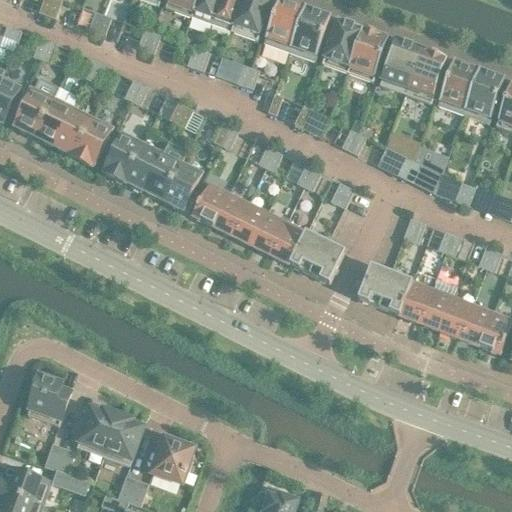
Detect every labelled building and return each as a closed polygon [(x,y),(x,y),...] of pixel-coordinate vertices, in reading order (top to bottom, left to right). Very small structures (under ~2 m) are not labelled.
[(44,0),(39,16),(47,19),(54,1),(52,0),(44,0)] [(132,0),(133,0),(158,9),(161,0),(132,0)] [(169,0),(165,12),(188,20),(195,0),(169,0)] [(195,0),(188,20),(192,21),(192,20),(211,27),(221,0),(195,0)] [(221,0),(211,27),(231,34),(231,35),(234,36),(246,0),(221,0)] [(271,0),(246,0),(234,36),(257,45),(273,0),(271,0)] [(62,4),(54,1),(47,19),(55,22),(62,4)] [(289,56),(305,12),(280,3),(266,41),(264,47),(289,56)] [(305,12),(289,56),(315,65),(317,60),(331,21),(305,12)] [(88,34),(96,37),(103,18),(95,15),(88,34)] [(111,21),(103,18),(96,37),(105,40),(111,21)] [(322,68),(347,77),(363,32),(362,32),(338,24),(322,68)] [(22,36),(7,31),(3,40),(18,45),(22,36)] [(363,32),(347,77),(373,86),(389,42),(380,39),(381,38),(378,37),(379,37),(365,32),(365,33),(363,32)] [(146,55),(152,36),(144,33),(138,52),(146,55)] [(152,36),(146,55),(154,58),(161,39),(152,36)] [(33,61),(41,64),(48,45),(40,42),(33,61)] [(380,89),(405,98),(421,54),(396,44),(380,89)] [(56,48),(48,45),(41,64),(49,67),(56,48)] [(195,72),(202,54),(194,51),(187,69),(195,72)] [(202,54),(195,72),(203,75),(210,57),(202,54)] [(421,54),(405,98),(431,107),(447,63),(426,55),(426,56),(422,54),(421,54)] [(87,85),(96,66),(88,62),(79,81),(87,85)] [(463,119),(479,74),(454,65),(440,104),(438,109),(463,119)] [(104,69),(96,66),(87,85),(95,88),(104,69)] [(244,90),(251,71),(243,68),(236,87),(244,90)] [(251,71),(244,90),(253,93),(259,74),(251,71)] [(479,74),(463,119),(489,128),(491,122),(505,84),(479,74)] [(0,83),(0,125),(4,127),(20,93),(0,83)] [(132,107),(141,88),(133,84),(124,103),(132,107)] [(511,136),(511,86),(496,130),(511,136)] [(141,88),(132,107),(140,110),(149,91),(141,88)] [(36,139),(55,101),(34,91),(16,129),(19,131),(20,134),(25,136),(28,135),(36,139)] [(275,97),(273,100),(268,116),(276,119),(283,100),(275,97)] [(55,149),(74,110),(55,101),(36,139),(40,141),(42,145),(47,147),(50,146),(55,149)] [(169,125),(177,129),(186,110),(178,106),(169,125)] [(74,110),(55,149),(57,150),(58,153),(63,156),(66,155),(73,158),(72,160),(73,160),(93,120),(88,118),(74,110)] [(194,114),(186,110),(177,129),(185,133),(194,114)] [(303,110),(294,127),(302,131),(311,114),(303,110)] [(114,130),(93,120),(73,160),(92,170),(93,168),(94,169),(114,130)] [(213,147),(221,151),(230,132),(222,128),(213,147)] [(238,136),(230,132),(221,151),(229,155),(238,136)] [(350,155),(358,137),(351,133),(342,151),(350,155)] [(124,186),(144,145),(124,136),(105,174),(107,175),(106,177),(124,186)] [(358,137),(350,155),(357,159),(366,141),(358,137)] [(144,193),(164,155),(144,145),(124,186),(125,186),(126,184),(133,188),(134,191),(139,193),(142,192),(144,193)] [(258,169),(266,173),(275,154),(267,150),(258,169)] [(283,158),(275,154),(266,173),(273,177),(283,158)] [(164,203),(183,165),(182,164),(180,169),(162,160),(165,156),(164,155),(144,193),(149,196),(150,199),(156,202),(159,201),(164,203)] [(405,183),(414,165),(406,161),(397,179),(405,183)] [(183,165),(164,203),(171,207),(172,210),(178,213),(181,212),(184,213),(203,175),(183,165)] [(414,165),(405,183),(413,187),(422,169),(414,165)] [(296,188),(304,192),(313,173),(305,169),(296,188)] [(321,177),(313,173),(304,192),(312,196),(321,177)] [(338,209),(347,190),(340,186),(331,205),(338,209)] [(213,230),(229,197),(209,187),(193,220),(213,230)] [(464,208),(471,190),(463,187),(456,205),(464,208)] [(354,194),(347,190),(338,209),(345,212),(354,194)] [(471,190),(464,208),(472,211),(479,193),(471,190)] [(229,197),(213,230),(232,239),(249,207),(229,197)] [(249,207),(232,239),(252,249),(268,216),(249,207)] [(268,216),(252,249),(271,259),(287,226),(268,216)] [(403,242),(411,245),(418,225),(411,222),(403,242)] [(418,225),(411,245),(418,248),(426,228),(418,225)] [(287,226),(271,259),(290,268),(307,236),(287,226)] [(438,254),(446,257),(454,239),(445,235),(438,254)] [(326,245),(307,236),(290,268),(310,278),(330,288),(346,255),(328,246),(326,245)] [(454,239),(446,257),(454,260),(461,242),(454,239)] [(478,270),(487,273),(494,255),(486,251),(478,270)] [(502,258),(494,255),(487,273),(495,276),(502,258)] [(399,319),(400,319),(413,285),(392,277),(390,276),(371,269),(358,303),(379,311),(399,319)] [(420,326),(433,293),(413,285),(400,319),(420,326)] [(440,334),(453,300),(433,293),(420,326),(440,334)] [(460,342),(473,308),(453,300),(440,334),(460,342)] [(480,350),(493,316),(473,308),(460,342),(480,350)] [(511,323),(493,316),(480,350),(501,358),(511,329),(511,323)] [(62,387),(39,378),(32,400),(34,401),(28,419),(59,430),(71,396),(60,392),(62,387)] [(104,461),(119,418),(104,412),(103,416),(91,412),(77,451),(104,461)] [(119,418),(104,461),(130,470),(144,430),(133,426),(134,423),(119,418)] [(190,462),(194,452),(165,442),(153,476),(182,486),(185,477),(186,477),(187,474),(189,475),(193,463),(190,462)] [(56,475),(64,451),(53,447),(45,471),(56,475)] [(64,451),(56,475),(58,475),(68,479),(76,455),(64,451)] [(0,486),(0,493),(41,508),(49,485),(10,471),(6,481),(2,480),(0,486)] [(85,498),(89,486),(68,479),(58,475),(54,487),(85,498)] [(130,507),(138,483),(127,479),(118,503),(129,506),(130,507)] [(138,483),(130,507),(133,508),(142,511),(150,487),(138,483)] [(39,511),(41,508),(0,493),(0,511),(39,511)] [(107,511),(127,511),(129,506),(118,503),(106,498),(102,510),(107,511)] [(295,511),(298,504),(281,498),(279,501),(270,498),(265,511),(295,511)]
